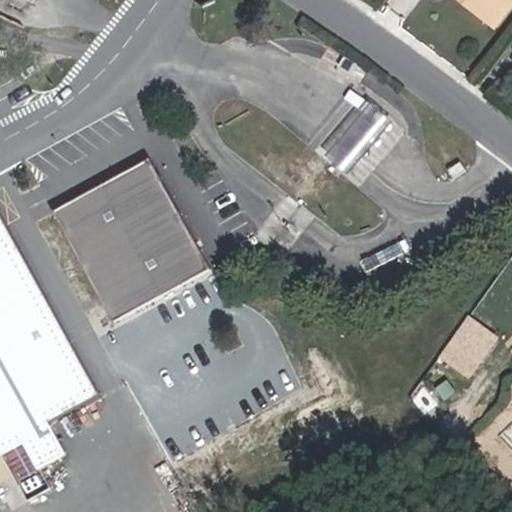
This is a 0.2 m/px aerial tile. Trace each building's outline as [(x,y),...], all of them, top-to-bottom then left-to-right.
[(494,27),(511,3),(511,0),(472,0),(475,2),(470,8),(494,27)] [(325,160),(351,182),(397,125),(372,104),(325,160)] [(211,270),(150,159),(53,212),(114,323),(211,270)] [(0,458),(5,456),(16,477),(30,502),(52,490),(41,469),(67,455),(50,424),(101,396),(0,212),(0,458)] [(454,401),(502,335),(473,314),(425,381),(454,401)] [(0,458),(0,485),(16,477),(5,456),(0,458)]
